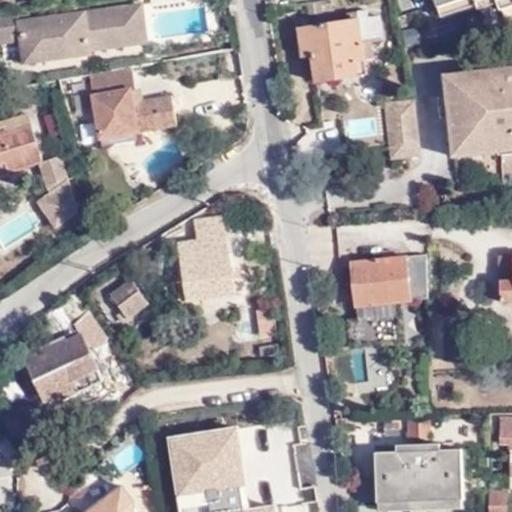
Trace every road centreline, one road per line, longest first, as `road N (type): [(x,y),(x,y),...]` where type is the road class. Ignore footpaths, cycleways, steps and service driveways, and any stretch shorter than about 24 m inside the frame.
road 1 (residential): [(329,511),(274,150)]
road 2 (residential): [(0,316),(102,239),(274,150)]
road 3 (residential): [(274,150),(249,0)]
